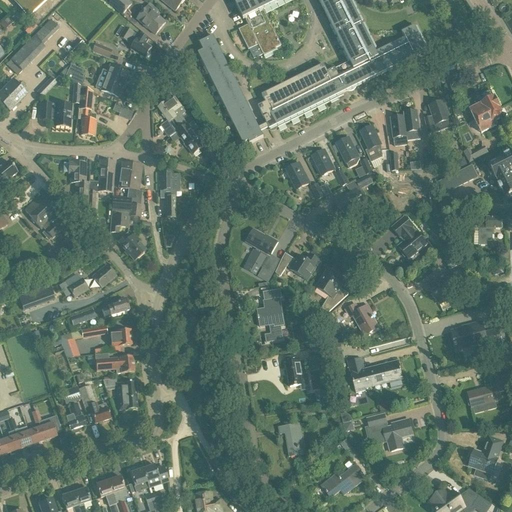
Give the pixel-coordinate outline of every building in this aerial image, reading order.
[(11,0),(28,17),(45,0),(11,0)] [(127,0),(113,0),(109,5),(123,17),(133,5),(127,0)] [(160,0),(175,12),(185,0),(160,0)] [(240,0),(237,2),(248,25),(245,27),(240,29),(250,49),(249,50),(254,60),(260,56),(263,55),(282,46),(264,10),(283,0),(318,0),(354,70),(350,72),(339,77),(335,69),(332,71),(343,94),(347,91),(357,86),(361,85),(427,52),(415,27),(402,33),(405,39),(376,53),(349,0),(240,0)] [(148,8),(137,21),(156,36),(166,24),(148,8)] [(8,18),(0,25),(5,30),(13,23),(8,18)] [(50,21),(11,61),(22,72),(45,48),(43,47),(59,29),(50,21)] [(125,29),(121,26),(116,35),(120,38),(125,29)] [(125,29),(120,38),(129,43),(129,42),(135,45),(131,51),(145,59),(152,48),(146,45),(148,40),(141,36),(140,38),(125,29)] [(203,52),(198,54),(205,67),(221,59),(212,42),(215,40),(213,37),(200,44),(203,52)] [(95,45),(92,53),(108,60),(111,52),(95,45)] [(221,59),(205,67),(211,80),(227,72),(221,59)] [(324,65),(315,70),(331,102),(344,95),(343,94),(332,71),(328,73),(324,65)] [(71,66),(64,80),(81,87),(85,79),(80,77),(83,72),(71,66)] [(106,79),(101,92),(118,99),(128,74),(110,67),(108,73),(103,71),(101,77),(106,79)] [(315,70),(301,76),(317,108),(331,102),(315,70)] [(227,72),(211,80),(218,93),(234,85),(227,72)] [(40,73),(33,81),(36,84),(44,76),(40,73)] [(301,76),(288,83),(304,115),(317,108),(301,76)] [(50,78),(37,93),(42,98),(56,83),(50,78)] [(13,81),(0,94),(0,102),(10,112),(27,95),(13,81)] [(288,83),(275,89),(291,122),(304,115),(288,83)] [(79,105),(80,88),(74,85),(72,105),(79,105)] [(234,85),(218,93),(224,106),(240,98),(234,85)] [(91,111),(92,94),(80,88),(79,105),(78,118),(82,118),(81,120),(80,128),(82,128),(81,136),(94,138),(95,122),(87,121),(88,111),(91,111)] [(266,103),(258,107),(269,130),(277,126),(278,128),(291,122),(275,89),(262,96),(266,103)] [(479,107),(470,111),(471,112),(470,114),(471,117),(473,117),(474,120),(474,121),(488,113),(489,115),(500,109),(494,99),(490,92),(482,96),(482,97),(476,100),(479,107)] [(160,107),(158,108),(169,123),(170,125),(177,134),(171,138),(171,139),(178,133),(186,127),(179,118),(180,118),(180,117),(186,113),(174,97),(166,103),(164,104),(162,104),(160,105),(160,107)] [(240,98),(224,106),(230,119),(247,111),(240,98)] [(116,110),(117,103),(110,102),(109,108),(116,110)] [(433,117),(425,119),(429,137),(435,135),(434,134),(452,128),(443,103),(440,104),(439,102),(432,104),(433,106),(430,107),(433,117)] [(41,104),(40,120),(50,121),(50,120),(55,120),(54,127),(70,128),(71,106),(55,105),(55,106),(51,106),(51,105),(41,104)] [(488,113),(474,121),(477,125),(479,129),(478,130),(479,132),(480,131),(482,134),(496,126),(498,129),(506,125),(504,121),(506,116),(502,114),(500,109),(489,115),(488,113)] [(407,113),(404,114),(408,146),(408,142),(420,140),(419,132),(420,132),(418,112),(415,112),(415,110),(407,111),(407,113)] [(247,111),(230,119),(237,132),(253,124),(247,111)] [(393,119),(390,119),(393,139),(394,139),(395,147),(408,146),(404,114),(404,117),(401,118),(401,116),(393,117),(393,119)] [(188,126),(186,127),(178,133),(181,137),(180,138),(193,156),(204,148),(193,132),(198,129),(193,123),(188,126)] [(253,124),(237,132),(243,145),(249,142),(250,145),(263,138),(262,135),(259,136),(253,124)] [(373,127),(361,133),(369,150),(367,151),(372,163),(373,163),(375,169),(382,166),(382,158),(383,158),(382,145),(381,145),(373,127)] [(349,139),(337,145),(347,165),(359,158),(349,139)] [(212,149),(206,153),(213,163),(211,164),(218,174),(226,168),(212,149)] [(325,151),(312,158),(322,177),(335,171),(325,151)] [(511,154),(511,155),(510,153),(503,156),(504,158),(488,166),(495,179),(497,178),(499,183),(498,184),(502,191),(503,190),(507,197),(511,194),(511,154)] [(397,155),(390,155),(392,172),(399,171),(397,155)] [(429,156),(423,157),(424,170),(431,169),(429,156)] [(456,162),(459,169),(466,165),(464,160),(460,159),(456,162)] [(366,161),(361,163),(367,176),(372,173),(366,161)] [(0,187),(17,173),(8,162),(1,167),(0,167),(0,187)] [(100,162),(98,185),(113,186),(115,163),(100,162)] [(69,163),(68,174),(71,174),(70,183),(75,183),(74,202),(77,202),(77,205),(87,206),(87,212),(88,183),(85,183),(86,164),(69,163)] [(122,164),(118,189),(128,190),(130,175),(133,175),(135,165),(122,164)] [(300,164),(286,171),(296,191),(310,184),(300,164)] [(142,166),(135,165),(133,175),(130,175),(128,190),(126,198),(131,198),(131,199),(133,199),(134,191),(138,192),(142,166)] [(472,167),(438,184),(442,210),(455,208),(452,191),(477,178),(472,167)] [(342,172),(336,175),(343,187),(348,184),(342,172)] [(173,173),(158,173),(158,191),(162,191),(162,198),(165,197),(165,213),(165,219),(176,219),(175,197),(173,197),(173,191),(173,173)] [(357,183),(359,188),(359,189),(361,188),(372,182),(369,177),(357,183)] [(318,185),(312,188),(318,200),(324,197),(318,185)] [(356,190),(336,204),(345,217),(365,203),(361,198),(356,190)] [(435,192),(429,193),(432,212),(438,211),(435,192)] [(36,200),(24,212),(41,230),(43,229),(52,239),(63,229),(53,219),(61,211),(45,194),(37,202),(36,200)] [(129,217),(130,205),(131,199),(131,198),(126,198),(126,200),(112,199),(111,213),(111,216),(129,218),(129,217)] [(415,216),(414,201),(392,202),(393,217),(415,216)] [(139,206),(130,205),(129,217),(140,218),(140,212),(139,212),(139,206)] [(111,216),(110,233),(118,234),(118,228),(128,229),(129,218),(111,216)] [(474,216),(474,245),(487,245),(487,240),(493,241),(493,228),(502,228),(502,217),(487,217),(474,216)] [(404,218),(392,228),(400,238),(400,237),(404,242),(398,247),(401,250),(399,251),(404,258),(406,256),(408,260),(427,245),(416,232),(415,233),(412,228),(412,227),(404,218)] [(253,231),(246,243),(257,249),(255,252),(254,252),(248,262),(258,268),(259,266),(263,268),(258,277),(264,280),(269,272),(274,263),(268,260),(278,243),(270,238),(269,240),(253,231)] [(125,238),(118,243),(134,261),(145,252),(138,243),(139,242),(134,235),(127,241),(125,238)] [(282,260),(275,274),(280,277),(287,267),(290,269),(290,270),(307,281),(320,262),(309,255),(306,261),(298,256),(296,261),(285,254),(282,260)] [(458,258),(447,263),(450,269),(461,264),(458,258)] [(106,265),(92,277),(102,289),(116,276),(106,265)] [(328,269),(315,288),(329,297),(321,309),(328,313),(349,294),(340,288),(342,286),(335,281),(338,275),(328,269)] [(447,279),(429,287),(430,287),(436,300),(436,301),(437,300),(439,306),(449,301),(446,296),(460,290),(453,274),(446,277),(447,279)] [(65,282),(59,286),(65,296),(71,293),(74,299),(88,291),(81,279),(68,287),(65,282)] [(25,297),(30,310),(47,303),(42,290),(25,297)] [(266,309),(257,311),(259,317),(258,317),(258,320),(259,320),(260,328),(268,326),(269,335),(265,336),(267,343),(285,340),(282,324),(283,324),(282,324),(278,299),(283,299),(282,296),(287,295),(287,291),(281,292),(281,290),(263,293),(266,309)] [(108,309),(102,311),(104,319),(128,312),(125,300),(117,302),(117,304),(112,306),(108,309)] [(355,305),(346,310),(350,318),(353,316),(365,336),(378,328),(370,313),(371,313),(367,306),(359,311),(355,305)] [(82,315),(70,319),(75,331),(81,329),(79,324),(85,322),(82,315)] [(342,334),(333,319),(323,325),(332,340),(342,334)] [(462,330),(453,332),(456,345),(454,345),(455,347),(456,347),(458,354),(503,342),(500,330),(485,334),(482,323),(481,323),(467,327),(468,330),(463,332),(462,330)] [(106,329),(82,331),(82,339),(107,337),(106,329)] [(32,333),(34,341),(40,339),(38,331),(32,333)] [(81,331),(71,334),(73,341),(82,339),(82,331),(81,331)] [(130,331),(110,333),(111,348),(132,346),(130,331)] [(60,340),(40,347),(42,351),(62,344),(60,340)] [(331,354),(342,352),(340,344),(327,346),(328,355),(331,354)] [(511,356),(511,344),(495,348),(498,360),(511,356)] [(292,355),(285,357),(287,366),(290,388),(311,384),(309,373),(307,373),(304,359),(298,360),(297,354),(292,355)] [(108,355),(95,356),(96,372),(97,372),(108,371),(109,371),(109,368),(115,368),(116,375),(134,373),(132,357),(108,360),(108,355)] [(511,357),(502,360),(504,372),(511,369),(511,357)] [(348,362),(349,367),(362,363),(361,358),(348,362)] [(376,375),(371,377),(373,385),(388,381),(389,383),(403,380),(404,380),(399,361),(398,362),(374,368),(376,375)] [(364,370),(362,363),(349,367),(356,393),(366,391),(365,387),(373,385),(371,377),(376,375),(374,368),(364,370)] [(487,389),(468,394),(469,394),(469,397),(467,397),(469,406),(472,406),(472,408),(472,409),(503,401),(501,394),(511,390),(511,386),(509,376),(504,377),(503,375),(490,378),(492,386),(486,387),(487,389)] [(116,380),(103,381),(107,389),(116,388),(119,411),(137,410),(135,383),(116,384),(116,380)] [(90,386),(78,390),(81,397),(81,399),(84,409),(89,407),(95,425),(110,419),(107,409),(98,412),(92,393),(90,386)] [(77,387),(62,392),(66,405),(81,399),(81,397),(78,390),(77,387)] [(322,391),(324,403),(332,402),(330,390),(322,391)] [(389,400),(379,403),(381,411),(391,409),(389,400)] [(70,414),(65,416),(67,422),(70,433),(71,433),(72,435),(79,432),(78,430),(85,428),(81,417),(81,418),(78,409),(76,403),(68,406),(70,414)] [(329,408),(305,411),(307,418),(330,414),(329,408)] [(369,428),(366,429),(370,447),(387,442),(390,453),(404,449),(401,438),(412,436),(408,420),(396,424),(396,426),(387,428),(386,424),(384,415),(367,420),(369,428)] [(56,418),(41,423),(38,424),(40,428),(44,442),(57,437),(55,434),(61,432),(56,418)] [(344,424),(346,431),(351,430),(353,427),(352,422),(344,424)] [(301,425),(279,428),(280,434),(286,433),(290,456),(289,457),(306,454),(305,454),(300,425),(301,425)] [(20,450),(16,436),(14,432),(17,431),(15,426),(12,427),(12,426),(9,427),(11,433),(7,434),(9,439),(4,441),(8,454),(9,454),(10,456),(15,454),(14,452),(20,450)] [(32,446),(28,432),(26,428),(19,431),(17,431),(14,432),(16,436),(20,450),(32,446)] [(40,428),(28,432),(32,446),(44,442),(40,428)] [(472,454),(469,462),(470,463),(469,467),(477,470),(475,476),(490,481),(498,459),(497,459),(503,442),(489,437),(484,449),(486,449),(484,454),(475,451),(473,455),(472,454)] [(0,457),(8,454),(4,441),(0,441),(0,457)] [(347,441),(341,445),(352,459),(358,455),(347,441)] [(154,466),(142,470),(146,483),(148,488),(168,482),(163,468),(156,470),(154,466)] [(337,475),(322,486),(331,499),(341,491),(345,496),(366,480),(355,467),(340,478),(337,475)] [(142,470),(129,474),(134,487),(146,483),(142,470)] [(120,477),(108,481),(116,505),(121,503),(119,497),(121,496),(120,492),(125,491),(120,477)] [(108,481),(96,485),(100,499),(106,497),(107,502),(109,501),(111,506),(116,505),(108,481)] [(86,489),(62,497),(66,511),(73,508),(74,511),(85,511),(85,509),(92,506),(90,502),(91,502),(86,489)] [(156,492),(150,494),(154,504),(159,502),(156,492)] [(453,492),(453,493),(453,494),(448,497),(444,492),(430,502),(434,507),(432,508),(435,511),(460,511),(461,511),(473,511),(475,510),(477,511),(487,511),(491,506),(478,497),(471,507),(470,508),(462,496),(458,499),(453,492)] [(150,494),(145,496),(148,506),(154,504),(150,494)] [(213,511),(211,494),(195,496),(197,511),(213,511)] [(55,511),(52,500),(39,505),(41,511),(55,511)]
